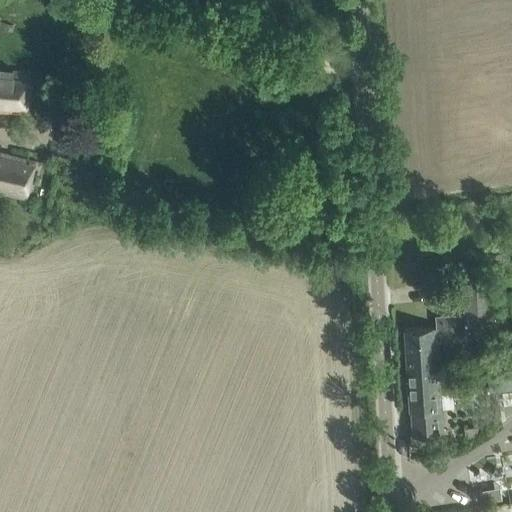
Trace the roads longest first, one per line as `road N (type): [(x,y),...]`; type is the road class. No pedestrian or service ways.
road 1 (unclassified): [(391,511),(359,0)]
road 2 (unknown): [(388,469),(452,459),(511,418)]
